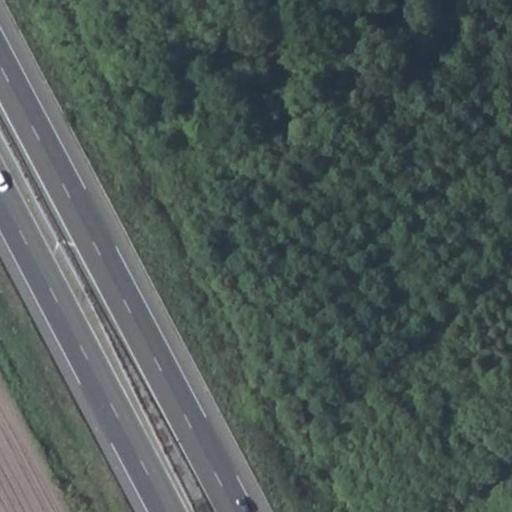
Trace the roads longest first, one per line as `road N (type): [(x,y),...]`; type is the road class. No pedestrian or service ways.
road 1 (motorway): [(235,511),(0,65)]
road 2 (motorway): [(0,192),(168,511)]
